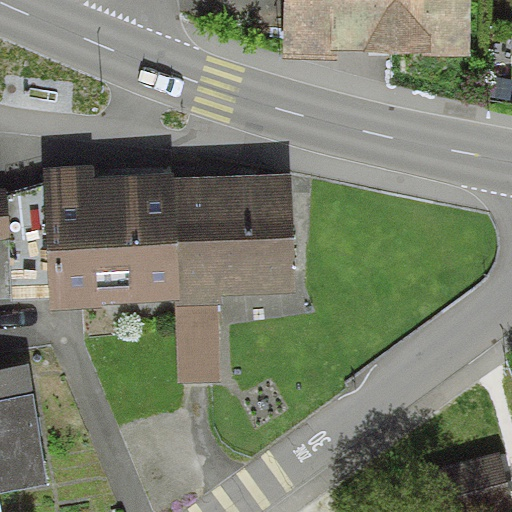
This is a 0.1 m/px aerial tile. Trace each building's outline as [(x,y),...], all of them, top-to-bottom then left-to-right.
[(285,47),(286,36),(456,40),(457,0),(280,0),(280,46),(285,47)] [(40,171),(41,183),(44,297),(45,298),(50,298),(51,300),(93,297),(92,285),(171,280),(167,194),(167,190),(48,197),(47,174),(74,173),(74,169),(40,171)] [(195,178),(195,193),(167,194),(171,280),(177,376),(216,374),(210,275),(287,273),(283,190),(280,190),(280,175),(195,178)] [(0,234),(2,235),(5,300),(44,297),(41,183),(3,192),(0,192),(0,234)] [(0,488),(37,482),(20,374),(0,377),(0,488)] [(426,477),(434,511),(464,511),(502,502),(491,459),(426,477)]
